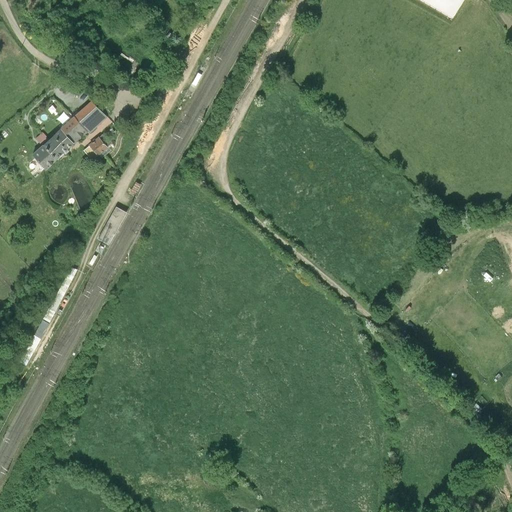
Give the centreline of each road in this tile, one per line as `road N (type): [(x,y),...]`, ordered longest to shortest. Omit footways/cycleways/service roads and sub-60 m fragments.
road 1 (track): [(317,0),(232,150),(226,180),(234,208),(358,314),(511,478)]
road 2 (track): [(236,0),(95,252)]
road 3 (unclassified): [(0,10),(39,67),(139,118)]
